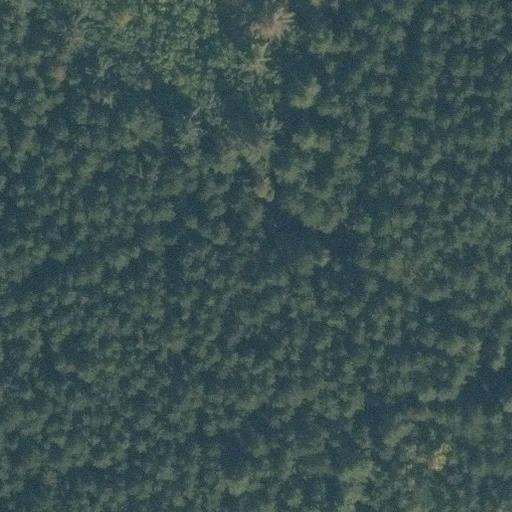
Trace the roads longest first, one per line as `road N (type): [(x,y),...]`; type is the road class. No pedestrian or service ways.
road 1 (track): [(420,0),(326,222),(511,331)]
road 2 (track): [(347,511),(368,387),(373,249)]
